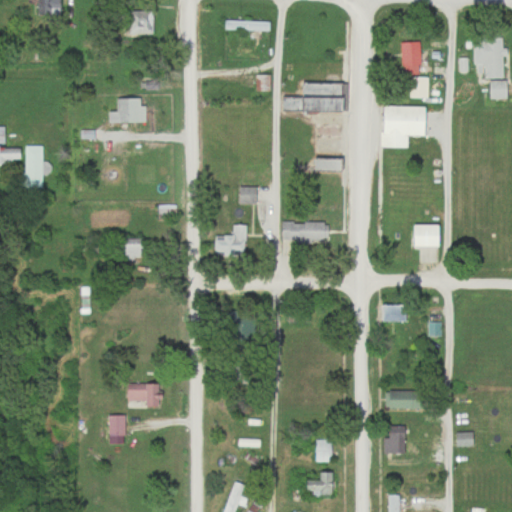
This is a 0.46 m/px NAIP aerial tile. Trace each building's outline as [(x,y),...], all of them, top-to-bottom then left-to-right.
[(32,0),(32,14),(59,14),(59,0),(32,0)] [(150,33),(150,9),(125,9),(125,33),(150,33)] [(267,30),(267,19),(225,19),(225,30),(267,30)] [(471,36),(472,77),(501,75),(499,35),(471,36)] [(399,40),(399,73),(417,73),(417,40),(399,40)] [(253,89),(268,89),(268,74),(253,74),(253,89)] [(406,74),(406,99),(427,99),(427,75),(406,74)] [(303,81),(340,82),(339,94),(303,93),(303,81)] [(303,93),(283,93),(282,108),(339,109),(339,94),(303,93)] [(106,110),(106,122),(142,122),(142,104),(137,104),(137,96),(113,96),(113,110),(106,110)] [(381,145),(382,103),(425,103),(425,134),(407,134),(407,145),(381,145)] [(2,125),(0,125),(0,162),(19,162),(19,146),(2,146),(2,125)] [(24,186),(45,186),(45,161),(41,161),(41,144),(24,144),(24,186)] [(312,154),(312,168),(341,169),(341,155),(312,154)] [(235,204),(254,204),(254,185),(235,185),(235,204)] [(174,218),(174,204),(156,204),(156,218),(174,218)] [(279,241),(324,241),(324,221),(279,221),(279,241)] [(230,234),(212,234),(212,257),(243,257),(243,224),(230,224),(230,234)] [(419,263),(435,263),(435,224),(408,224),(408,248),(419,248),(419,263)] [(139,258),(139,237),(114,237),(114,258),(139,258)] [(402,322),(402,304),(377,304),(377,322),(402,322)] [(328,309),(290,309),(290,321),(328,321),(328,309)] [(230,335),(243,335),(243,312),(230,312),(230,335)] [(497,355),(497,334),(465,334),(465,355),(497,355)] [(125,407),(155,407),(155,382),(125,382),(125,407)] [(383,408),(414,408),(414,389),(383,389),(383,408)] [(105,414),(105,443),(122,443),(122,414),(105,414)] [(381,453),(412,453),(412,441),(402,441),(402,425),(381,425),(381,453)] [(471,445),(471,432),(453,432),(453,445),(471,445)] [(329,461),(328,438),(312,438),(312,462),(329,461)] [(301,497),(330,497),(330,472),(315,472),(315,479),(301,479),(301,497)] [(384,511),(396,511),(397,494),(385,494),(384,511)]
